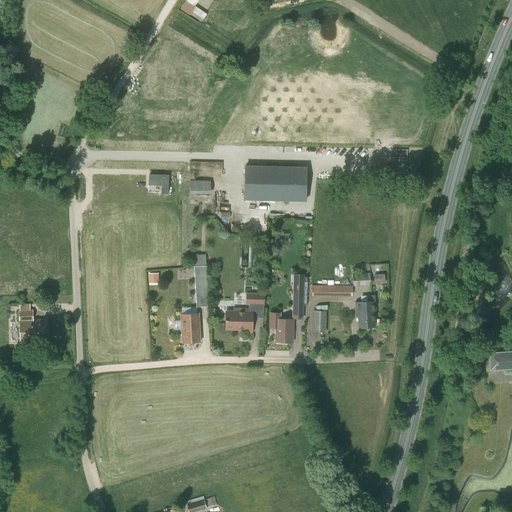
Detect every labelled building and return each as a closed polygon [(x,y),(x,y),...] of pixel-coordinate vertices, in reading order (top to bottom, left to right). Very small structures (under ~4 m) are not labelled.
[(203,21),(208,13),(196,6),(199,0),(185,0),(181,9),(203,21)] [(194,63),(171,49),(164,60),(157,56),(148,71),(169,84),(177,71),(186,76),(194,63)] [(254,145),(321,147),(322,104),(306,104),(307,79),(266,78),(265,103),(257,103),(257,116),(248,116),(248,131),(261,131),(261,138),(254,138),(254,145)] [(2,103),(14,103),(14,84),(2,84),(2,103)] [(306,168),(245,167),(245,200),(305,201),(306,168)] [(92,178),(92,191),(97,191),(97,199),(96,199),(96,211),(115,211),(115,192),(121,192),(121,180),(105,180),(105,178),(92,178)] [(211,180),(190,180),(190,194),(211,194),(211,180)] [(194,266),(196,307),(208,307),(206,266),(194,266)] [(148,273),(149,283),(158,283),(158,273),(148,273)] [(352,274),(353,285),(370,284),(370,273),(352,274)] [(304,274),(293,274),(292,319),(303,319),(303,306),(306,306),(307,282),(304,282),(304,274)] [(374,275),(374,284),(385,283),(384,274),(374,275)] [(323,281),(323,284),(316,284),(316,285),(312,285),(312,296),(352,296),(352,285),(349,285),(349,280),(347,280),(347,276),(334,276),(334,281),(323,281)] [(264,293),(245,293),(245,305),(264,306),(264,293)] [(361,302),(355,303),(356,312),(356,317),(358,317),(358,328),(375,327),(374,314),(376,313),(375,301),(375,295),(367,296),(367,302),(361,302)] [(32,311),(20,312),(21,342),(45,341),(44,321),(33,321),(32,311)] [(235,311),(234,314),(227,313),(226,328),(241,328),(241,331),(251,331),(251,314),(245,314),(245,311),(235,311)] [(313,311),(313,332),(326,332),(326,311),(313,311)] [(174,321),(173,322),(173,329),(175,330),(181,330),(182,343),(200,342),(198,314),(181,315),(181,321),(174,321)] [(271,314),(270,325),(276,325),(276,342),(292,343),(292,320),(279,320),(279,314),(271,314)] [(335,352),(335,342),(335,337),(329,338),(330,342),(326,342),(326,352),(335,352)] [(511,351),(489,353),(491,371),(511,369),(511,351)] [(181,507),(186,506),(188,511),(193,511),(217,504),(214,497),(204,500),(203,496),(180,504),(181,507)]
